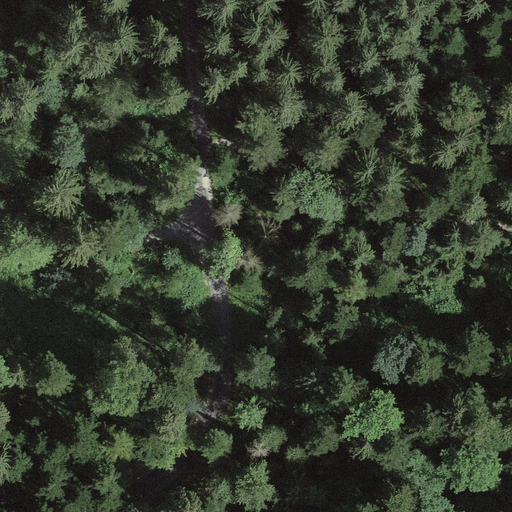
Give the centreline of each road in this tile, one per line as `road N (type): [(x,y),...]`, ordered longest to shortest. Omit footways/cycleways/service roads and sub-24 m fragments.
road 1 (track): [(204,228),(224,352),(222,393),(172,461),(97,511)]
road 2 (track): [(195,0),(189,130)]
